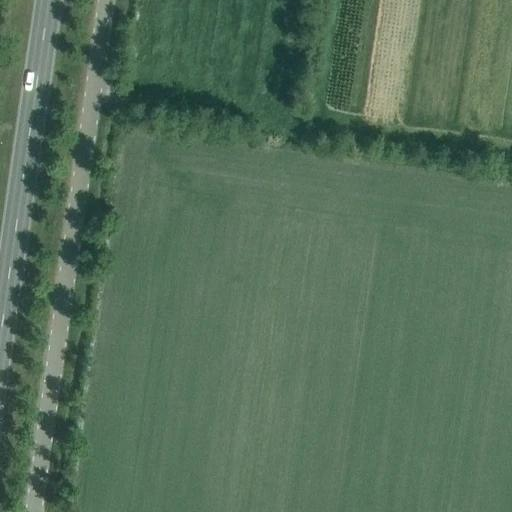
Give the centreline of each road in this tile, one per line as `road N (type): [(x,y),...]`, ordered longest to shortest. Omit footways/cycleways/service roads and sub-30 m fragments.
road 1 (unclassified): [(34,511),(106,0)]
road 2 (primary): [(0,336),(48,0)]
